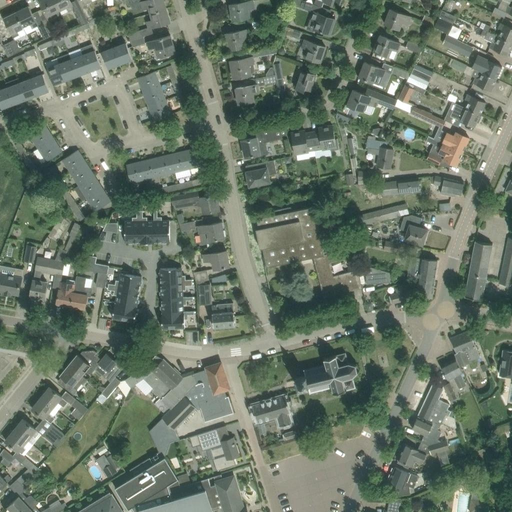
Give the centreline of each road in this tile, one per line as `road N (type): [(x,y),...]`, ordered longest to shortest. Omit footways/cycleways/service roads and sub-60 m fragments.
road 1 (residential): [(270,343),(241,251),(218,123)]
road 2 (residential): [(218,123),(327,100),(368,0)]
road 3 (residential): [(435,318),(464,219),(511,118)]
road 4 (tertiary): [(347,511),(435,318)]
road 5 (unclassified): [(270,343),(365,321),(435,318)]
road 6 (residential): [(139,139),(112,84),(57,103)]
